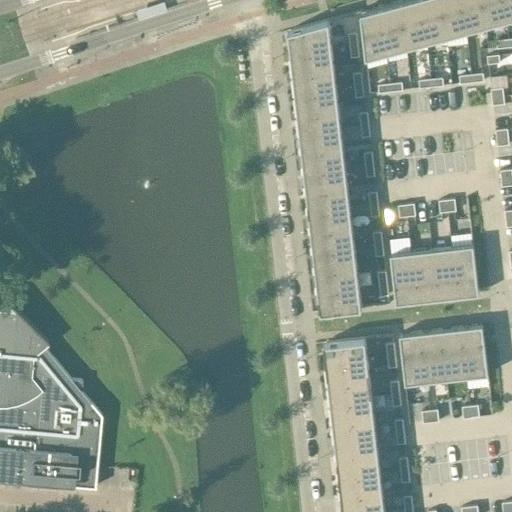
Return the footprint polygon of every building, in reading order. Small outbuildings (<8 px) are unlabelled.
[(400,0),(397,0),(381,4),(386,50),(406,45),(400,0)] [(420,0),(400,0),(406,45),(425,39),(420,0)] [(441,0),(420,0),(425,39),(445,34),(441,0)] [(462,0),(441,0),(445,34),(465,28),(462,0)] [(482,0),(462,0),(465,28),(485,23),(482,0)] [(503,0),(482,0),(485,23),(505,18),(503,0)] [(511,0),(503,0),(505,18),(511,15),(511,0)] [(381,4),(360,10),(364,42),(365,56),(386,50),(381,4)] [(328,19),(288,30),(290,51),(332,47),(328,19)] [(356,32),(348,33),(349,45),(357,44),(357,43),(356,32)] [(509,46),(508,38),(496,39),(497,48),(509,46)] [(357,44),(349,45),(351,57),(359,56),(357,44)] [(332,47),(290,51),(292,71),(334,66),(332,47)] [(486,55),(487,63),(499,62),(498,54),(486,55)] [(334,66),(292,71),(295,91),(336,86),(334,66)] [(361,71),(352,72),(354,84),(362,83),(361,71)] [(483,72),(470,73),(471,81),(483,80),(483,72)] [(471,81),(470,73),(458,75),(459,83),(471,81)] [(442,76),(430,78),(431,86),(443,85),(442,76)] [(431,86),(430,78),(418,79),(419,87),(431,86)] [(401,81),(389,82),(390,91),(402,89),(401,81)] [(390,91),(389,82),(377,84),(378,92),(390,91)] [(362,83),(354,84),(355,96),(363,95),(362,83)] [(336,86),(295,91),(297,111),(338,106),(336,86)] [(490,88),(491,96),(503,95),(502,87),(490,88)] [(504,103),(503,95),(491,96),(492,104),(504,103)] [(338,106),(297,111),(299,131),(341,126),(338,106)] [(367,111),(359,112),(360,124),(368,123),(367,111)] [(368,123),(360,124),(362,136),(370,135),(368,123)] [(341,126),(299,131),(301,151),(343,146),(341,126)] [(495,129),(496,137),(508,136),(507,127),(495,129)] [(509,144),(508,136),(496,137),(497,145),(509,144)] [(343,146),(301,151),(304,171),(345,166),(343,146)] [(372,151),(363,152),(365,164),(373,163),(372,151)] [(373,163),(365,164),(366,176),(374,175),(373,163)] [(345,166),(304,171),(306,190),(347,186),(345,166)] [(499,169),(500,177),(511,176),(511,172),(511,168),(499,169)] [(511,184),(511,176),(500,177),(501,186),(511,184)] [(347,186),(306,190),(308,210),(350,206),(347,186)] [(376,190),(368,191),(369,203),(378,202),(376,190)] [(447,211),(446,198),(438,199),(439,212),(447,211)] [(454,198),(446,198),(447,211),(456,210),(454,198)] [(378,202),(369,203),(371,215),(379,214),(378,202)] [(414,202),(406,203),(407,215),(415,214),(414,202)] [(407,215),(406,203),(397,204),(399,216),(407,215)] [(350,206),(308,210),(311,230),(352,225),(350,206)] [(352,225),(311,230),(313,250),(354,245),(352,225)] [(381,230),(373,231),(374,243),(382,242),(381,230)] [(382,242),(374,243),(375,255),(383,254),(382,242)] [(472,243),(451,245),(457,295),(478,293),(472,243)] [(354,245),(313,250),(315,270),(357,265),(354,245)] [(451,245),(431,248),(437,297),(457,295),(451,245)] [(431,248),(411,250),(417,300),(437,297),(431,248)] [(411,250),(390,252),(395,302),(417,300),(411,250)] [(357,265),(315,270),(317,290),(359,285),(357,265)] [(385,270),(377,271),(378,283),(387,282),(385,270)] [(387,282),(378,283),(380,295),(388,294),(387,282)] [(359,285),(317,290),(320,311),(361,306),(359,285)] [(0,477),(94,486),(100,413),(80,389),(81,379),(70,378),(41,343),(45,340),(46,342),(48,341),(6,298),(4,297),(3,296),(2,296),(0,296),(0,295),(0,477)] [(482,323),(460,326),(466,375),(487,373),(482,323)] [(460,326),(440,328),(446,378),(466,375),(460,326)] [(440,328),(420,330),(426,380),(446,378),(440,328)] [(420,330),(399,333),(404,382),(426,380),(420,330)] [(365,337),(323,342),(326,362),(367,357),(365,337)] [(393,342),(385,343),(387,355),(395,354),(393,342)] [(395,354),(387,355),(388,367),(396,366),(395,354)] [(367,357),(326,362),(328,381),(369,376),(367,357)] [(369,376),(328,381),(330,400),(371,395),(369,376)] [(398,380),(390,381),(391,393),(399,392),(398,380)] [(399,392),(391,393),(392,405),(401,404),(399,392)] [(371,395),(330,400),(332,419),(374,414),(371,395)] [(478,403),(469,404),(471,417),(479,416),(478,403)] [(471,417),(469,404),(461,405),(463,417),(471,417)] [(437,408),(429,409),(430,421),(438,420),(437,408)] [(430,421),(429,409),(421,410),(422,422),(430,421)] [(374,414),(332,419),(334,438),(376,433),(374,414)] [(402,418),(394,419),(395,431),(404,430),(402,418)] [(404,430),(395,431),(397,443),(405,442),(404,430)] [(376,433),(334,438),(336,457),(378,452),(376,433)] [(378,452),(336,457),(339,476),(380,471),(378,452)] [(407,456),(398,457),(400,469),(408,468),(407,456)] [(408,468),(400,469),(401,481),(409,480),(408,468)] [(100,471),(99,487),(128,489),(130,474),(100,471)] [(380,471),(339,476),(341,495),(382,490),(380,471)] [(382,490),(341,495),(342,511),(363,511),(385,510),(382,490)] [(411,494),(403,495),(404,507),(412,506),(411,494)] [(510,511),(509,500),(501,501),(502,511),(510,511)]
